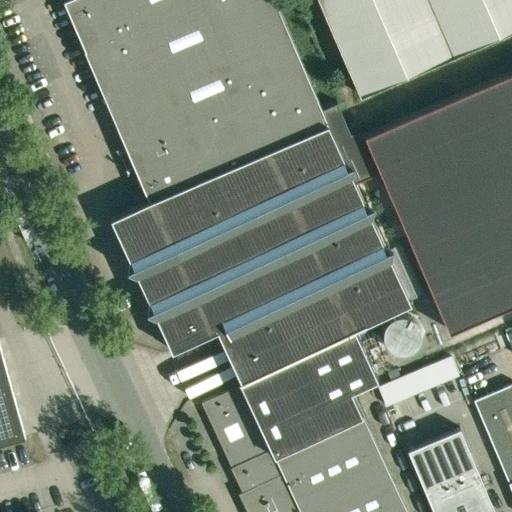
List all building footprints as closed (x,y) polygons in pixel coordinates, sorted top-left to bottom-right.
[(135,166),(149,198),(109,217),(110,219),(111,218),(133,263),(131,264),(132,266),(134,265),(152,305),(151,306),(152,307),(153,307),(172,346),(170,347),(171,348),(218,326),(242,377),(240,378),(242,381),(353,327),(409,301),(327,123),(274,0),(63,0),(128,149),(119,152),(127,169),(135,166)] [(511,0),(319,0),(360,94),(511,29),(511,0)] [(350,131),(337,101),(322,107),(355,183),(382,172),(450,330),(511,303),(511,69),(363,133),(350,131)] [(377,377),(353,327),(242,381),(202,400),(232,465),(231,466),(242,490),(239,492),(247,511),(408,511),(362,412),(361,412),(351,390),(377,377)] [(423,352),(424,345),(423,337),(418,332),(412,328),(408,327),(404,327),(398,329),(393,332),(389,338),(388,345),(390,352),(391,355),(394,358),(400,362),(406,363),(411,362),(415,361),(419,357),(423,352)] [(26,436),(0,344),(0,444),(26,437),(26,436)] [(425,365),(433,383),(461,371),(453,353),(425,365)] [(433,383),(425,365),(412,371),(420,389),(433,383)] [(412,371),(398,377),(405,395),(420,389),(412,371)] [(387,403),(405,395),(398,377),(379,384),(387,403)] [(511,382),(474,399),(511,488),(511,382)] [(462,427),(410,449),(427,490),(436,511),(493,511),(476,470),(479,469),(462,427)]
